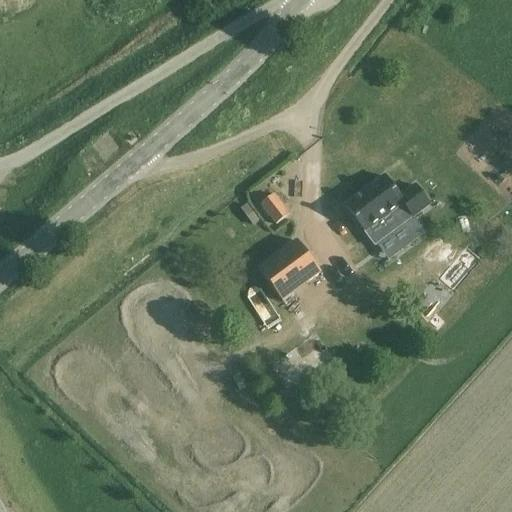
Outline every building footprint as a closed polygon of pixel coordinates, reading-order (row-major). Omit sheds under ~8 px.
[(29,0),(0,0),(0,13),(31,6),(29,0)] [(429,206),(427,203),(415,187),(399,198),(384,177),(345,206),(365,233),(403,205),(413,219),(429,206)] [(260,206),(276,226),(290,215),(275,195),(260,206)] [(297,242),(258,271),(282,303),(321,274),(297,242)] [(292,377),(321,356),(313,345),(284,366),(292,377)]
